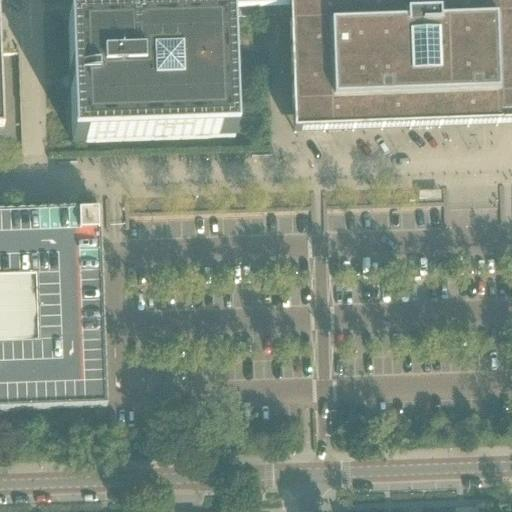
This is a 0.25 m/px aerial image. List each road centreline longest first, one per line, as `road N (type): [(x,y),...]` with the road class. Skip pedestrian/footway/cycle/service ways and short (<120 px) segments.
road 1 (tertiary): [(0,486),(309,475)]
road 2 (tertiary): [(309,475),(511,468)]
